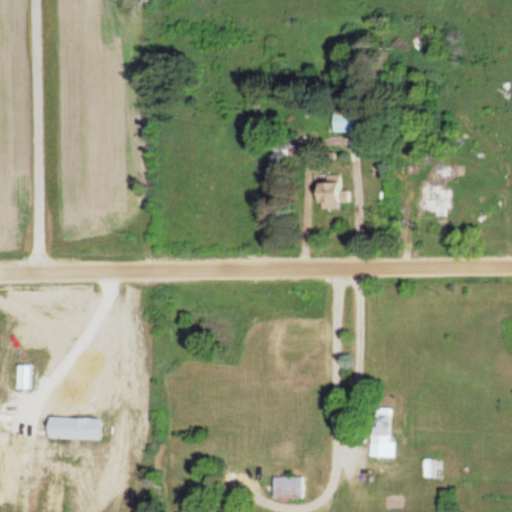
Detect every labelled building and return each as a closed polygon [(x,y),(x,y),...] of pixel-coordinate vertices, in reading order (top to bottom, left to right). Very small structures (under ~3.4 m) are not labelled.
[(357,132),(357,112),(333,112),(333,132),(357,132)] [(453,165),(434,165),(434,176),(453,176),(453,165)] [(344,174),(314,174),(314,203),(344,203),(344,174)] [(450,211),(450,186),(418,186),(418,211),(450,211)] [(498,196),(467,196),(467,209),(498,209),(498,196)] [(378,453),(392,453),(391,444),(396,443),(395,434),(378,434),(378,453)] [(281,497),(311,497),(311,474),(281,474),(281,497)]
